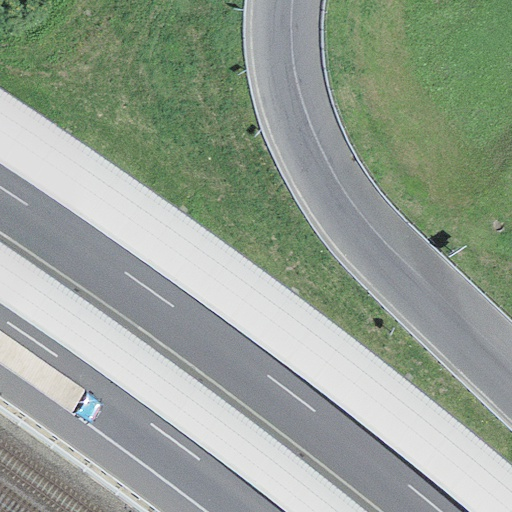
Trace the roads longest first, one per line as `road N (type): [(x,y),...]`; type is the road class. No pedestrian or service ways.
road 1 (motorway): [(436,511),(287,393),(0,189)]
road 2 (motorway): [(511,397),(364,256),(324,207),(277,101),(270,0)]
road 3 (motorway): [(0,320),(262,511)]
